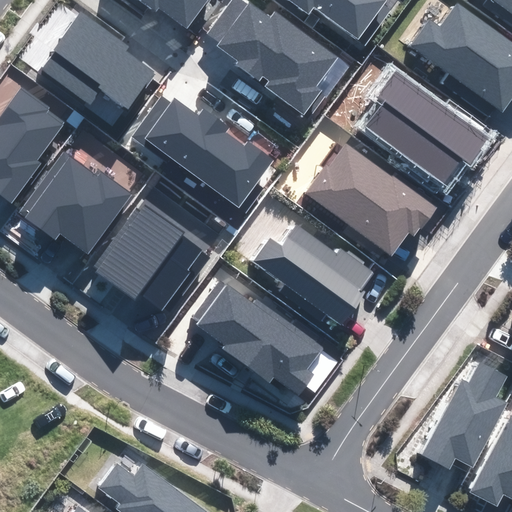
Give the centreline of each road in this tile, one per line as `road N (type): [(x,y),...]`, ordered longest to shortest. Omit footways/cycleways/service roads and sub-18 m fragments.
road 1 (residential): [(309,481),(172,417),(0,293)]
road 2 (residential): [(511,211),(309,481)]
